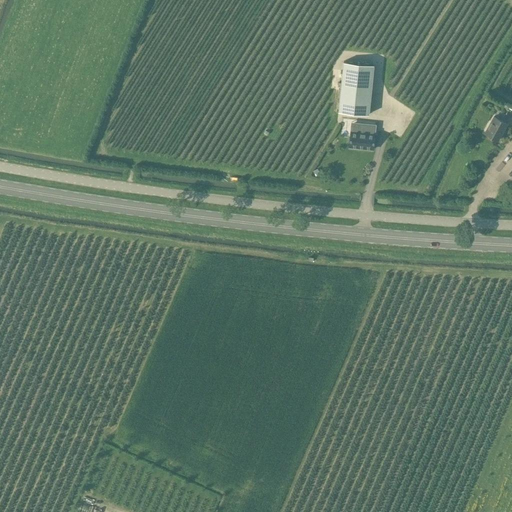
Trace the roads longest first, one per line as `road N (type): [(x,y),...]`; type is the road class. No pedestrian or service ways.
road 1 (primary): [(511,246),(234,224),(0,186)]
road 2 (unclassified): [(511,225),(243,203),(0,166)]
